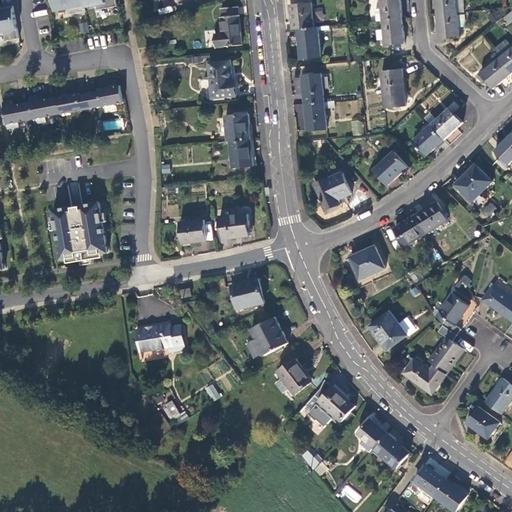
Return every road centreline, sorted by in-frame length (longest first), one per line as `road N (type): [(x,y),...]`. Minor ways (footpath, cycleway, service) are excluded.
road 1 (residential): [(140,280),(144,163),(129,66),(112,50),(39,65)]
road 2 (residential): [(295,246),(264,0)]
road 3 (residential): [(494,115),(398,198),(295,246)]
road 4 (residential): [(429,435),(359,365),(318,302),(295,246)]
road 5 (residential): [(295,246),(140,280)]
road 6 (residential): [(418,0),(423,52),(494,115)]
road 7 (residential): [(140,280),(0,303)]
